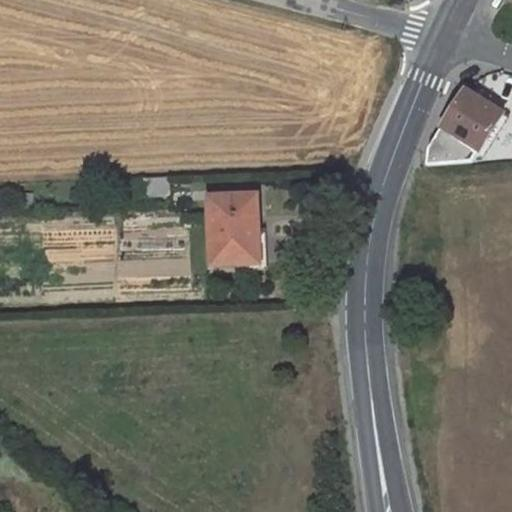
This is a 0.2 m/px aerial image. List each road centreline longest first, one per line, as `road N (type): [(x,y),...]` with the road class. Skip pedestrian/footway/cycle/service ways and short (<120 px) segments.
road 1 (secondary): [(393,511),(366,367),(364,266),(380,193),(442,35)]
road 2 (unclassified): [(307,0),(442,35)]
